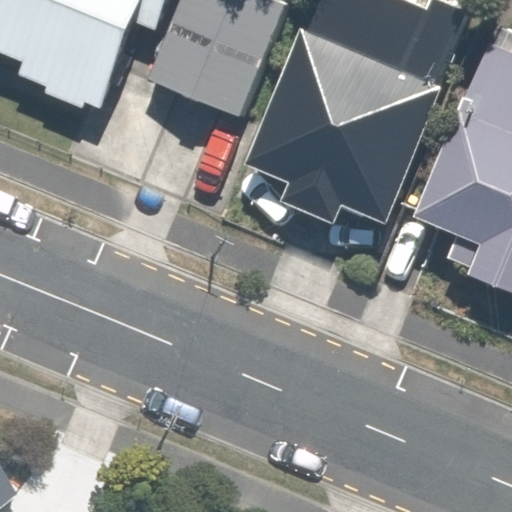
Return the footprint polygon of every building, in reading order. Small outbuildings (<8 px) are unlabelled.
[(0,0),(0,49),(35,63),(29,77),(57,88),(53,95),(93,112),(97,105),(110,111),(148,26),(166,33),(179,0),(0,0)] [(295,9),(273,0),(191,0),(157,81),(247,119),(295,9)] [(337,0),(324,33),(315,30),(258,168),(301,186),(293,205),(348,229),(356,209),(400,228),(456,91),(446,86),(475,26),(463,22),(468,10),(443,0),(442,0),(438,12),(420,4),(421,0),(337,0)] [(511,28),(505,46),(501,45),(428,220),(469,238),(460,260),(484,271),(481,278),(511,290),(511,28)] [(0,511),(4,511),(17,502),(0,481),(0,511)]
